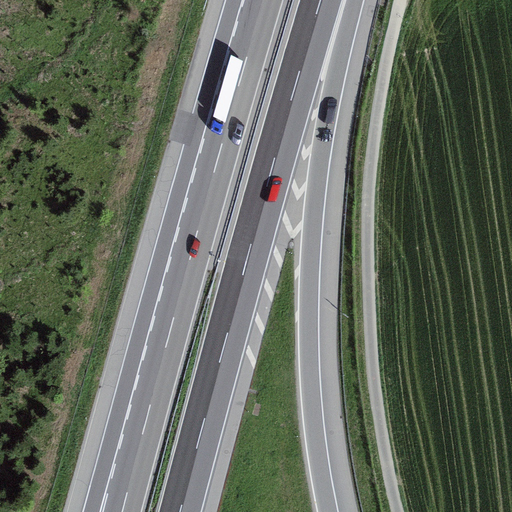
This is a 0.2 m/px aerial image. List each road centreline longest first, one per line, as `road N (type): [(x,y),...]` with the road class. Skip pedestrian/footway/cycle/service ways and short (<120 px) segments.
road 1 (motorway): [(179,511),(320,0)]
road 2 (motorway): [(327,511),(310,391),(311,250),(323,138),(355,0)]
road 3 (motorway): [(263,0),(125,497)]
road 4 (track): [(396,511),(372,360),(368,227),(374,137),(400,0)]
